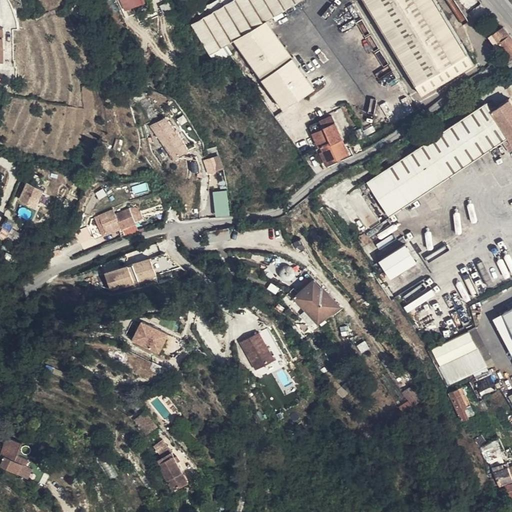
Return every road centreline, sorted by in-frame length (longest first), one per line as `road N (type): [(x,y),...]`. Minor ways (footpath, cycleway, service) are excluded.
road 1 (residential): [(511,64),(266,219),(151,235),(45,273),(0,302)]
road 2 (unknown): [(170,231),(179,259),(223,309),(243,443),(236,511)]
road 3 (unknown): [(331,0),(327,14),(381,112)]
